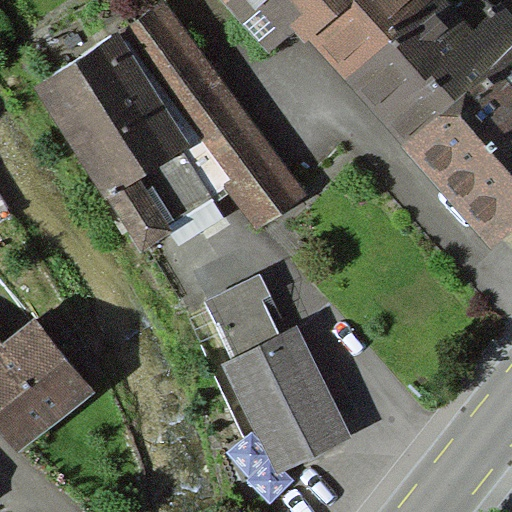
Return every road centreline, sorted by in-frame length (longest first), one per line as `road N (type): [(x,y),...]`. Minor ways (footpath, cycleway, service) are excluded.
road 1 (unknown): [(511,299),(307,92),(237,48)]
road 2 (secondary): [(511,406),(427,511)]
